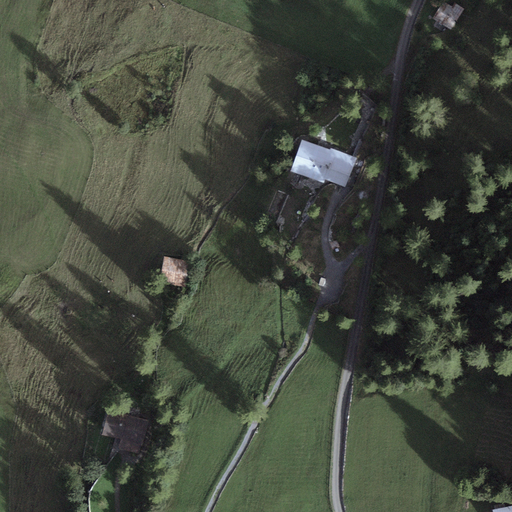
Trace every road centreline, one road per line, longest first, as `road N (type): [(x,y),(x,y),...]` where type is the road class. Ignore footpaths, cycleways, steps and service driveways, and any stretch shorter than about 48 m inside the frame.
road 1 (track): [(371,237),(323,300),(205,511)]
road 2 (track): [(371,237),(340,413),(337,511)]
road 3 (track): [(417,0),(395,76),(371,237)]
